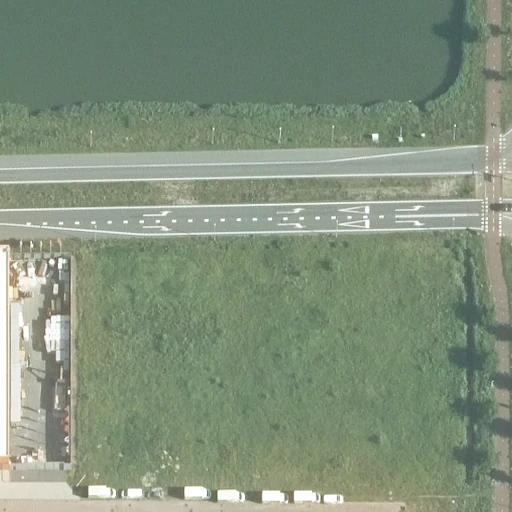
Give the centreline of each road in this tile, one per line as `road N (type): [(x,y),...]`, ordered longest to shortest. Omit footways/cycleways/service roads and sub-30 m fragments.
road 1 (motorway): [(511,163),(0,175)]
road 2 (motorway): [(0,217),(511,205)]
